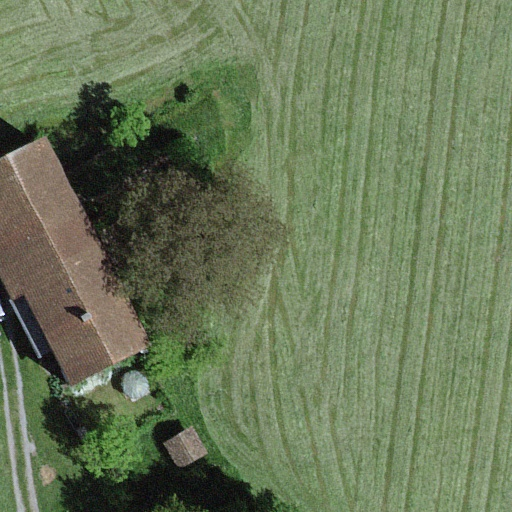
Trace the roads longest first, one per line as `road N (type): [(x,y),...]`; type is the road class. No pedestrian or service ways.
road 1 (track): [(409,511),(284,92),(310,0)]
road 2 (track): [(23,511),(3,336)]
